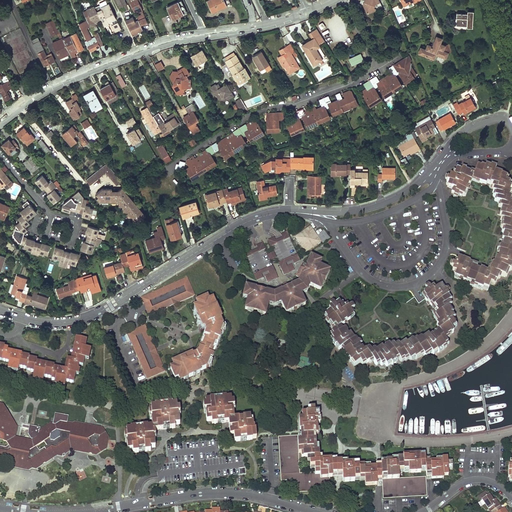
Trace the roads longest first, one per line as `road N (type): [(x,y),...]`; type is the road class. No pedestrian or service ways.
road 1 (residential): [(0,121),(91,68),(186,35),(306,10)]
road 2 (residential): [(0,310),(45,322),(83,318),(244,223),(289,212)]
road 3 (residential): [(511,123),(504,117),(469,128),(395,198),(350,212),(301,213)]
road 4 (residential): [(375,68),(257,109),(164,169)]
road 5 (residential): [(301,213),(338,222),(379,215),(429,189),(452,157),(511,148)]
road 6 (residential): [(86,511),(219,492),(314,511)]
